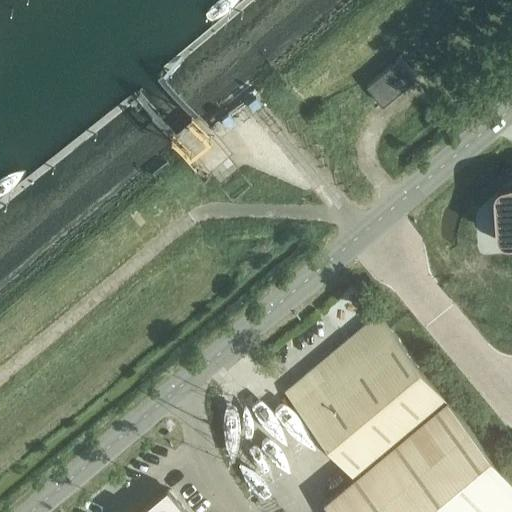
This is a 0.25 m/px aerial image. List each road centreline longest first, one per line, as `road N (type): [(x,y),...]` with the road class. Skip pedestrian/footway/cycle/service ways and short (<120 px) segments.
road 1 (unclassified): [(177,388),(511,115)]
road 2 (unclassified): [(31,511),(177,388)]
road 3 (unknown): [(417,283),(511,404)]
road 4 (unclassified): [(238,511),(203,471),(177,388)]
road 5 (unknown): [(417,283),(511,191)]
